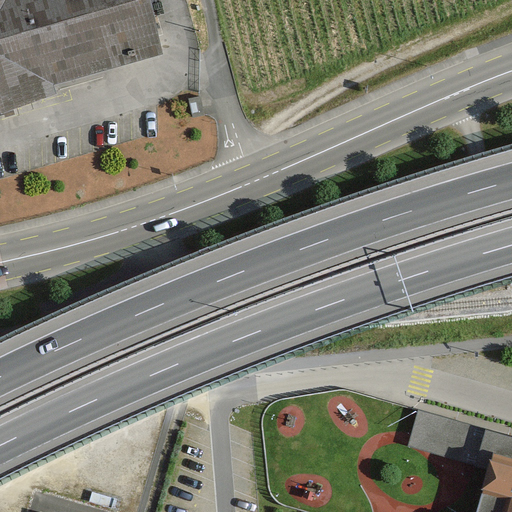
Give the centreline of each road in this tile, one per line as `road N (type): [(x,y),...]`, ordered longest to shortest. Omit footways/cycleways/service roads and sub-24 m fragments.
road 1 (motorway): [(0,445),(209,350),(511,245)]
road 2 (motorway): [(511,181),(304,248),(0,377)]
road 3 (primary): [(511,71),(135,225),(0,261)]
road 4 (residential): [(511,404),(378,369),(231,391),(217,404),(225,511)]
road 5 (unknown): [(452,262),(488,341),(499,401)]
